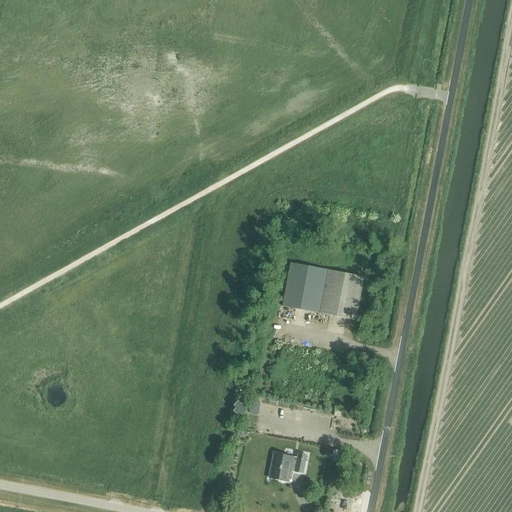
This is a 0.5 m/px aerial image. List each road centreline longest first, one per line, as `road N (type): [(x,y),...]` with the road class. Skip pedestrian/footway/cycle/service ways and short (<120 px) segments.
road 1 (track): [(399,356),(469,0)]
road 2 (unclassified): [(369,511),(399,356)]
road 3 (unclassified): [(141,511),(0,485)]
